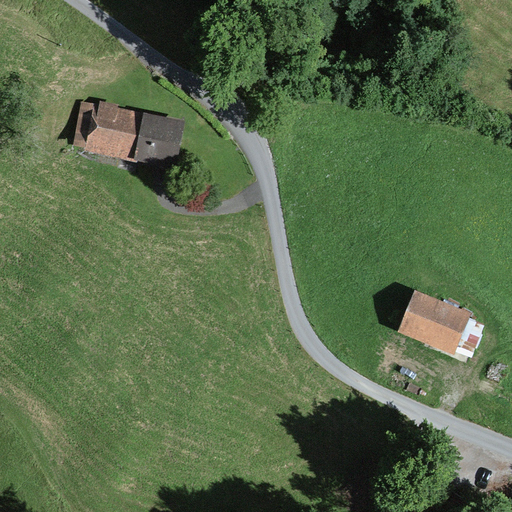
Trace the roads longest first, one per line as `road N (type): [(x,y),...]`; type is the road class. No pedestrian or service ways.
road 1 (residential): [(470,438),(334,368),(310,346),(248,140),(201,90),(72,0)]
road 2 (track): [(435,511),(470,438),(511,458)]
